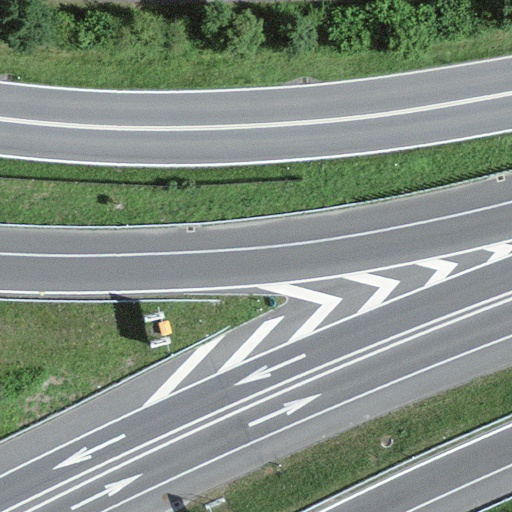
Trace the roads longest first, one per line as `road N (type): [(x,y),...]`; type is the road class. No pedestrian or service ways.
road 1 (trunk): [(15,511),(297,380),(511,295)]
road 2 (motorway): [(511,230),(204,270),(0,269)]
road 3 (tertiary): [(511,93),(233,126),(0,118)]
road 4 (motorway): [(363,511),(511,443)]
